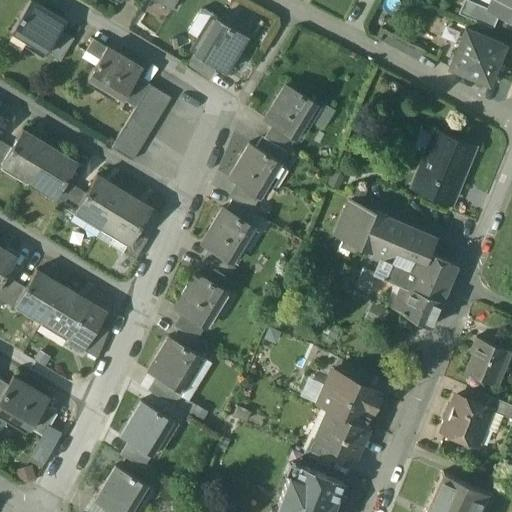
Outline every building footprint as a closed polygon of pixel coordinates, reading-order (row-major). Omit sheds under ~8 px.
[(65,21),(30,0),(29,0),(10,31),(45,53),(57,34),(65,21)] [(176,0),(157,0),(171,9),(176,0)] [(488,8),(469,0),(462,0),(457,13),(492,28),(498,13),(488,9),(488,8)] [(511,0),(491,0),(488,8),(488,9),(498,13),(511,18),(511,0)] [(247,36),(215,17),(194,52),(213,64),(225,71),(247,36)] [(502,45),(465,29),(450,66),(487,82),(502,45)] [(71,42),(57,34),(45,53),(59,61),(71,42)] [(106,46),(93,38),(86,50),(99,58),(106,46)] [(141,67),(106,46),(99,58),(87,78),(122,99),(133,80),(141,67)] [(213,64),(194,52),(186,65),(205,77),(213,64)] [(147,89),(133,80),(122,99),(135,107),(147,89)] [(315,102),(284,83),(263,118),(276,125),(294,137),(315,102)] [(171,97),(150,84),(147,89),(135,107),(111,147),(132,160),(171,97)] [(415,146),(425,148),(430,125),(420,122),(415,146)] [(294,137),(276,125),(268,139),(286,150),(294,137)] [(48,145),(20,128),(9,145),(0,160),(2,161),(28,178),(48,145)] [(436,132),(414,185),(451,200),(472,147),(436,132)] [(292,155),(262,136),(256,145),(280,160),(286,164),(292,155)] [(0,140),(0,164),(2,161),(0,160),(9,145),(0,140)] [(256,145),(249,141),(227,177),(240,185),(258,196),(280,160),(256,145)] [(75,162),(48,145),(28,178),(54,193),(55,194),(65,179),(75,162)] [(122,191),(95,174),(84,191),(75,206),(76,207),(103,223),(122,191)] [(75,185),(65,179),(55,194),(54,193),(51,199),(62,206),(75,185)] [(84,191),(75,185),(62,206),(73,213),(76,207),(75,206),(84,191)] [(258,196),(240,185),(232,199),(250,210),(258,196)] [(150,208),(122,191),(103,223),(129,239),(130,240),(135,232),(136,231),(150,208)] [(437,235),(348,198),(332,235),(417,270),(424,251),(430,253),(437,235)] [(250,210),(232,199),(225,209),(244,220),(250,210)] [(225,209),(222,207),(201,241),(213,249),(232,260),(253,226),(244,220),(225,209)] [(135,232),(130,240),(129,239),(122,251),(134,259),(147,239),(135,232)] [(15,257),(0,247),(0,280),(5,273),(15,257)] [(232,260),(213,249),(205,263),(223,275),(232,260)] [(430,253),(424,251),(417,270),(409,288),(440,301),(456,264),(430,253)] [(390,264),(381,260),(375,273),(375,274),(384,278),(390,264)] [(408,269),(391,262),(390,264),(384,278),(394,282),(401,285),(408,269)] [(375,273),(362,267),(354,285),(367,293),(375,274),(375,273)] [(62,286),(35,270),(25,286),(16,302),(17,302),(43,318),(62,286)] [(227,290),(196,271),(175,307),(187,314),(206,325),(227,290)] [(15,279),(5,273),(0,280),(0,298),(3,300),(15,279)] [(25,286),(15,279),(3,300),(14,307),(17,302),(16,302),(25,286)] [(401,285),(394,282),(385,303),(399,311),(409,288),(401,285)] [(90,302),(62,286),(43,318),(69,334),(70,335),(90,302)] [(440,301),(409,288),(399,311),(429,327),(440,301)] [(90,302),(70,335),(69,334),(66,340),(82,349),(97,325),(105,311),(90,302)] [(206,325),(187,314),(178,328),(197,339),(206,325)] [(97,325),(82,349),(96,358),(107,331),(97,325)] [(197,339),(178,328),(172,338),(191,349),(197,339)] [(511,338),(502,334),(497,346),(506,350),(506,351),(511,353),(511,338)] [(172,338),(169,335),(148,370),(160,377),(178,389),(199,354),(191,349),(172,338)] [(497,346),(478,339),(464,373),(490,384),(495,370),(498,371),(506,351),(506,350),(497,346)] [(357,381),(331,369),(316,403),(332,411),(364,424),(370,410),(372,411),(379,408),(381,402),(379,397),(376,396),(378,392),(356,383),(357,381)] [(47,397),(12,375),(4,388),(0,395),(0,410),(28,428),(40,409),(47,397)] [(178,389),(160,377),(151,392),(169,403),(178,389)] [(455,395),(441,430),(458,437),(460,442),(466,444),(471,442),(475,444),(482,427),(489,410),(490,408),(486,407),(455,395)] [(511,404),(490,396),(486,407),(490,408),(489,410),(502,415),(511,418),(511,404)] [(173,419),(142,400),(121,435),(132,442),(151,454),(173,419)] [(54,417),(40,409),(28,428),(42,436),(54,417)] [(502,415),(489,410),(482,427),(495,432),(502,415)] [(319,440),(319,441),(335,448),(354,456),(368,426),(364,424),(332,411),(319,440)] [(335,448),(319,441),(319,440),(311,436),(306,449),(330,460),(335,448)] [(151,454),(132,442),(124,456),(143,468),(151,454)] [(343,481),(288,461),(283,473),(288,475),(275,510),(270,508),(268,511),(331,511),(337,498),(336,498),(343,481)] [(129,511),(147,485),(115,465),(94,500),(106,508),(112,511),(129,511)] [(441,471),(422,511),(476,511),(486,491),(441,471)]
